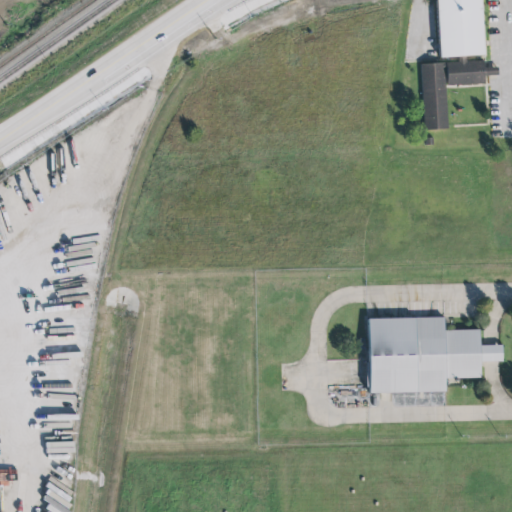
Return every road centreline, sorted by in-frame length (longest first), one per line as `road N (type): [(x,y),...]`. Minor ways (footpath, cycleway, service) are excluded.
road 1 (secondary): [(0,142),(223,0)]
road 2 (secondary): [(189,0),(0,131)]
